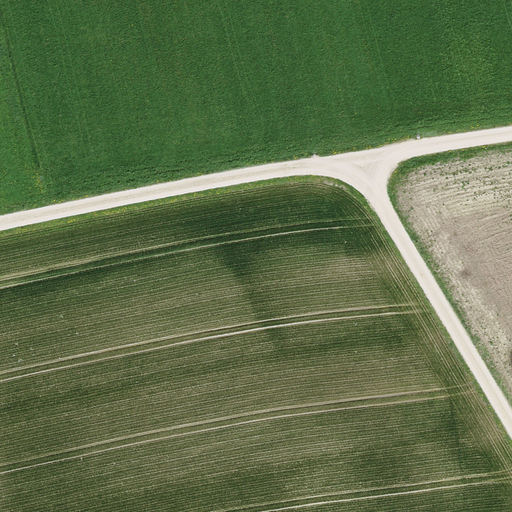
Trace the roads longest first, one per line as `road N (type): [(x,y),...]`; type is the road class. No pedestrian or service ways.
road 1 (track): [(511,134),(0,223)]
road 2 (track): [(511,422),(358,160)]
